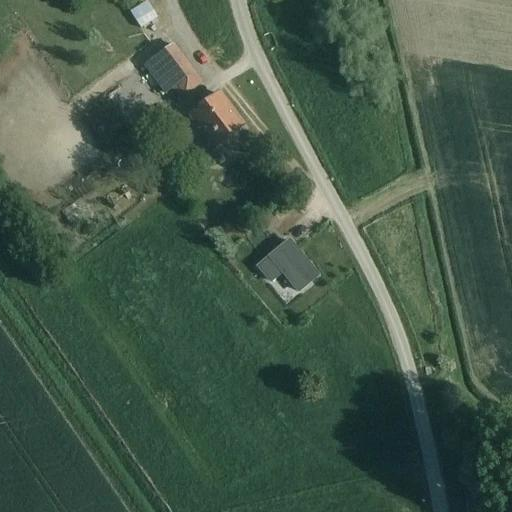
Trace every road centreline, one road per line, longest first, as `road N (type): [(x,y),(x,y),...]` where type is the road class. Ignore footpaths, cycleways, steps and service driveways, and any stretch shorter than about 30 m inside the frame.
road 1 (unclassified): [(439,511),(408,362),(379,288),(256,58)]
road 2 (track): [(327,190),(221,79)]
road 3 (unclassified): [(256,58),(221,79),(174,0)]
